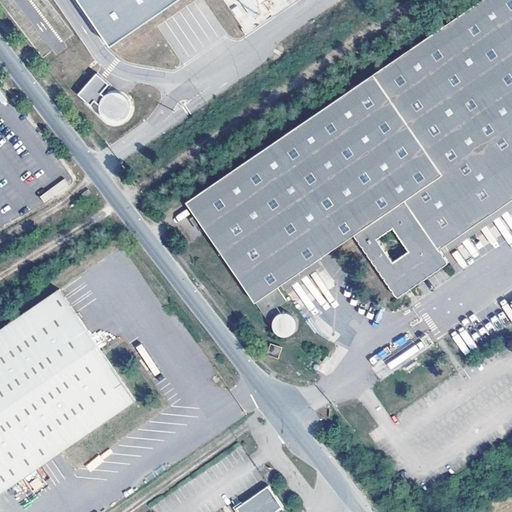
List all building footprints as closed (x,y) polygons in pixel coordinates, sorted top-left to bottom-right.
[(80,0),(112,46),(178,0),(80,0)] [(511,0),(481,0),(188,201),(257,302),(281,285),(319,259),(356,234),(399,296),(405,292),(411,288),(449,262),(440,249),(445,245),(511,200),(511,0)] [(252,0),(240,0),(251,15),(259,10),(252,0)] [(238,5),(233,9),(238,17),(244,14),(238,5)] [(112,92),(105,95),(102,93),(110,84),(97,72),(78,93),(90,105),(94,100),(99,104),(99,111),(102,117),(107,121),(112,123),(120,121),(126,117),(129,110),(128,103),(125,98),(119,93),(112,92)] [(86,195),(91,191),(86,185),(84,187),(81,190),(86,195)] [(511,200),(445,245),(449,252),(511,209),(511,200)] [(319,259),(281,285),(286,291),(323,266),(319,259)] [(69,283),(0,330),(0,495),(146,394),(69,283)] [(411,288),(405,292),(410,299),(416,295),(411,288)] [(278,339),(298,331),(289,310),(269,319),(278,339)] [(503,342),(494,349),(498,355),(508,349),(503,342)] [(281,348),(272,344),(269,354),(278,358),(281,348)] [(327,356),(322,362),(327,365),(331,359),(327,356)] [(322,413),(319,417),(326,422),(329,418),(322,413)] [(270,485),(238,507),(241,511),(277,511),(285,507),(270,485)]
